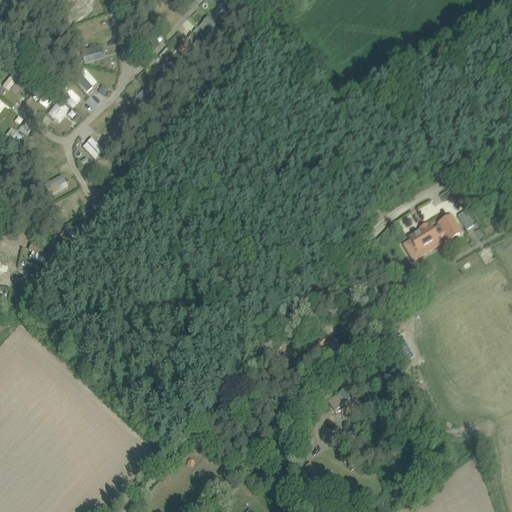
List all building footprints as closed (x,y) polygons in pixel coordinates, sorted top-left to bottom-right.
[(84,0),(79,0),(66,12),(77,23),(92,8),(84,0)] [(225,0),(223,0),(219,4),(231,17),(236,12),(225,0)] [(210,16),(199,26),(214,43),(225,33),(210,16)] [(0,17),(0,36),(9,28),(0,17)] [(66,17),(61,22),(65,26),(70,22),(66,17)] [(76,29),(82,42),(102,33),(96,20),(76,29)] [(198,39),(185,54),(195,63),(209,48),(198,39)] [(82,51),(85,63),(104,59),(101,46),(82,51)] [(76,76),(89,91),(98,83),(85,68),(76,76)] [(162,89),(172,80),(165,72),(155,81),(162,89)] [(102,86),(99,92),(104,95),(108,88),(102,86)] [(63,98),(73,108),(81,100),(72,90),(63,98)] [(143,90),(136,97),(146,107),(153,100),(143,90)] [(61,122),(70,108),(58,101),(49,114),(61,122)] [(129,106),(118,116),(131,130),(142,120),(129,106)] [(116,127),(101,141),(106,146),(121,132),(116,127)] [(3,139),(13,148),(22,138),(12,129),(3,139)] [(95,160),(105,151),(92,138),(83,146),(95,160)] [(35,163),(43,172),(59,157),(51,149),(35,163)] [(60,185),(68,181),(66,175),(47,183),(52,195),(63,190),(60,185)] [(120,178),(111,182),(115,193),(124,190),(120,178)] [(57,203),(68,220),(73,217),(67,207),(85,196),(80,188),(57,203)] [(497,200),(503,208),(511,202),(506,194),(497,200)] [(421,231),(409,238),(418,253),(439,241),(445,237),(449,244),(463,235),(452,216),(437,224),(438,227),(433,230),(430,225),(428,227),(421,231)] [(71,247),(79,237),(68,228),(60,238),(71,247)] [(4,237),(1,249),(19,254),(23,242),(4,237)] [(30,258),(46,265),(53,250),(33,241),(30,250),(33,252),(30,258)] [(52,241),(49,247),(54,250),(57,244),(52,241)] [(395,281),(402,292),(412,286),(404,275),(395,281)] [(313,351),(322,361),(340,344),(331,334),(313,351)] [(412,352),(402,336),(393,341),(393,342),(403,357),(412,352)] [(337,409),(349,402),(344,392),(332,398),(337,409)] [(276,429),(274,432),(278,435),(286,426),(282,423),(279,425),(278,424),(275,428),(276,429)] [(310,464),(305,468),(309,473),(309,472),(312,476),(307,481),(309,484),(315,492),(319,488),(321,488),(324,486),(327,484),(329,482),(330,479),(325,472),(320,476),(317,472),(310,464)]
